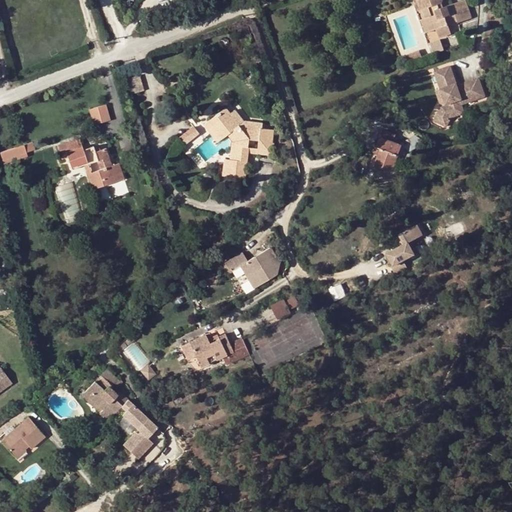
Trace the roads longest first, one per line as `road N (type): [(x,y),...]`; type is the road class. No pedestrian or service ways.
road 1 (residential): [(247,2),(306,166),(280,224),(289,259),(310,283),(367,270)]
road 2 (residential): [(120,51),(247,2)]
road 3 (residential): [(0,100),(120,51)]
